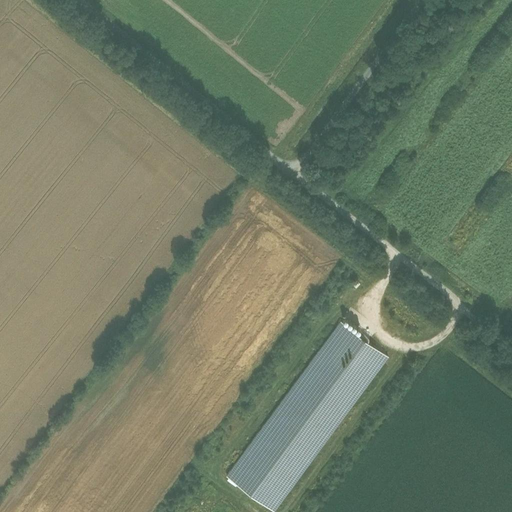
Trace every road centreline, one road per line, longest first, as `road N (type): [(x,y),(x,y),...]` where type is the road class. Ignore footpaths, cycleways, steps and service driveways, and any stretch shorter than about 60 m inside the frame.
road 1 (track): [(77,0),(511,350)]
road 2 (track): [(293,172),(421,0)]
